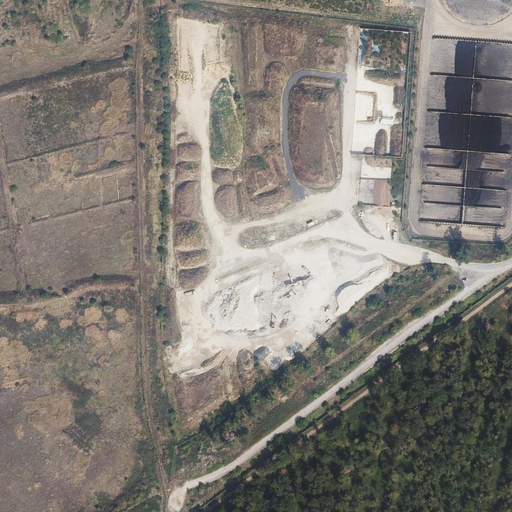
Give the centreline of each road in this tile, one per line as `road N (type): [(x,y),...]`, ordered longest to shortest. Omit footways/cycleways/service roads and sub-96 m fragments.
road 1 (track): [(186,485),(172,490),(163,483),(145,392),(137,58),(121,46),(0,73)]
road 2 (track): [(511,262),(231,466),(186,485),(179,511)]
road 3 (track): [(511,282),(206,511)]
road 4 (track): [(503,267),(434,259),(364,236),(315,217),(297,196)]
